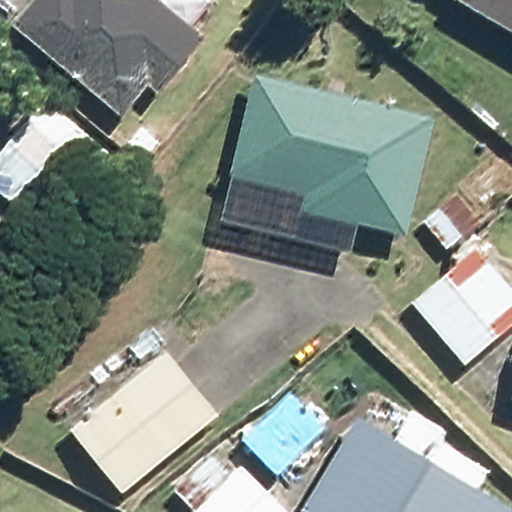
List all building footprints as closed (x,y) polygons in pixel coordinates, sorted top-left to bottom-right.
[(144,0),(31,0),(7,31),(129,130),(199,44),(144,0)] [(511,0),(455,0),(452,7),(511,42),(511,0)] [(400,242),(429,120),(249,77),(219,199),(400,242)] [(44,99),(0,150),(0,195),(43,232),(109,155),(44,99)] [(511,203),(511,149),(424,227),(451,257),(511,203)] [(511,303),(472,253),(408,302),(462,371),(511,332),(511,303)] [(65,433),(116,497),(214,419),(163,355),(65,433)] [(493,511),(351,426),(299,511),(493,511)] [(279,511),(238,470),(194,511),(279,511)]
